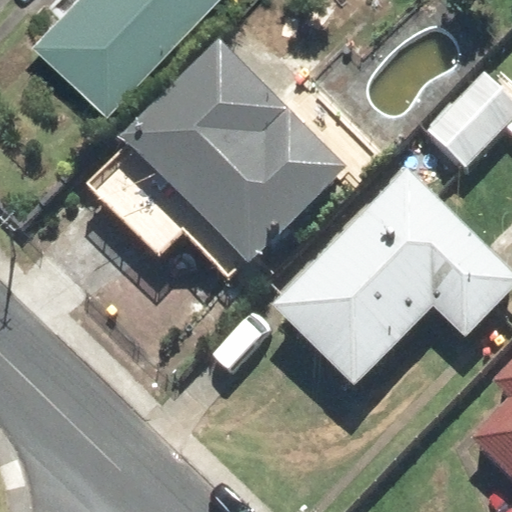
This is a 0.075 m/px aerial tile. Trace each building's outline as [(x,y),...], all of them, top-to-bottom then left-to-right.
[(101,108),(202,0),(58,0),(24,36),(101,108)] [(268,0),(263,0),(239,27),(279,63),(306,34),(268,0)] [(317,0),(341,27),(373,0),(317,0)] [(212,59),(111,162),(239,287),(340,184),(335,179),(368,145),(295,75),(262,108),(212,59)] [(424,144),(459,177),(511,122),(511,119),(478,87),(424,144)] [(511,294),(399,187),(263,328),(345,406),(425,323),(458,354),(511,298),(511,294)] [(511,501),(511,373),(486,400),(503,416),(464,456),(511,501)]
